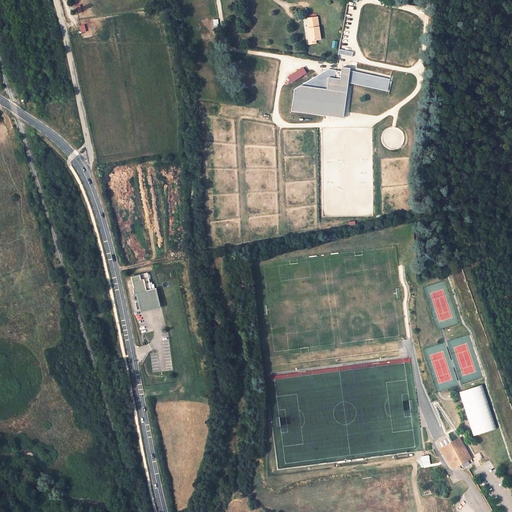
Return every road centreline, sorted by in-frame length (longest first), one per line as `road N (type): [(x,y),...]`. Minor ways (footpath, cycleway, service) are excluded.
road 1 (tertiary): [(163,511),(115,269),(80,165)]
road 2 (unknown): [(424,68),(419,93),(342,121),(287,113),(282,103),(292,80)]
road 3 (unclassified): [(56,0),(88,141),(80,165)]
road 4 (unknown): [(363,0),(351,48),(424,68)]
